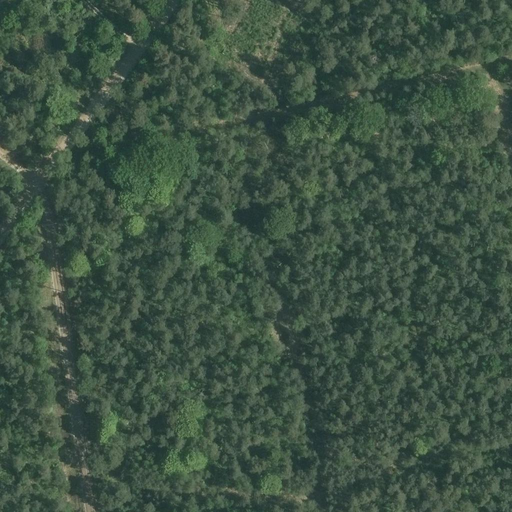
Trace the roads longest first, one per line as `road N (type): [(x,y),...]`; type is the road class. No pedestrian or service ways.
road 1 (track): [(33,185),(511,80)]
road 2 (track): [(511,60),(49,162)]
road 3 (track): [(90,511),(42,183)]
road 4 (track): [(0,232),(172,0)]
